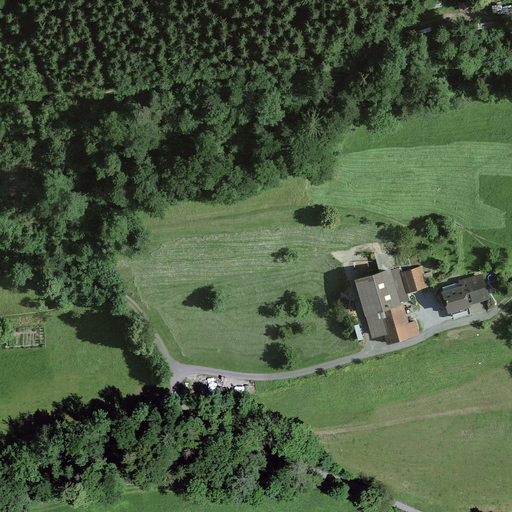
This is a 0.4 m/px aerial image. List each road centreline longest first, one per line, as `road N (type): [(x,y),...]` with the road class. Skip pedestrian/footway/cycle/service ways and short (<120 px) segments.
road 1 (track): [(0,244),(120,294),(138,310),(194,420),(409,511)]
road 2 (track): [(172,369),(305,372),(481,321),(511,295)]
